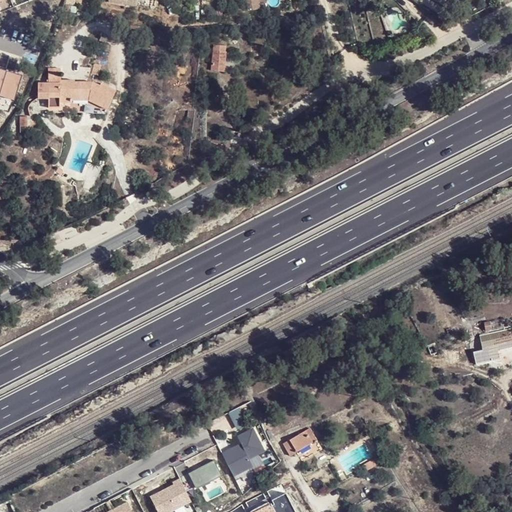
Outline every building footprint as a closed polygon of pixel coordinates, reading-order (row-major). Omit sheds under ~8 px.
[(246,0),(248,10),(258,9),(257,0),(246,0)] [(226,52),(212,51),(210,70),(225,72),(226,52)] [(0,101),(12,105),(22,76),(0,69),(0,101)] [(59,102),(71,103),(71,101),(89,101),(106,109),(116,90),(101,83),(100,85),(91,81),(74,81),(73,79),(60,80),(60,74),(48,74),(48,84),(38,83),(38,100),(48,101),(48,107),(60,108),(59,102)] [(104,114),(106,109),(89,101),(71,101),(71,103),(71,105),(104,114)] [(511,328),(482,336),(486,349),(475,353),(478,364),(497,358),(495,353),(511,347),(511,328)] [(321,442),(313,427),(307,430),(316,444),(321,442)] [(223,454),(234,476),(253,467),(249,459),(265,452),(254,429),(238,437),(242,444),(223,454)] [(307,430),(284,443),(292,458),(316,444),(307,430)] [(364,467),(368,473),(383,465),(379,459),(364,467)] [(180,479),(187,492),(221,474),(215,460),(180,478),(180,479)] [(187,492),(180,479),(173,483),(174,485),(151,497),(158,511),(170,511),(192,501),(187,492)] [(109,511),(131,511),(127,503),(109,511)]
